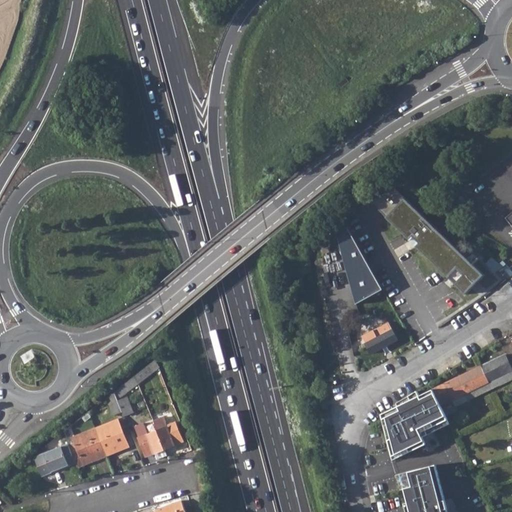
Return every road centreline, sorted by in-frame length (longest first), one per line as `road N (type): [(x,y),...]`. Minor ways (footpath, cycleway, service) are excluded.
road 1 (motorway): [(0,231),(20,190),(53,170),(94,166),(135,180),(173,228),(214,363),(228,364)]
road 2 (motorway): [(132,0),(228,364)]
road 3 (motorway): [(291,511),(208,195)]
road 4 (tertiary): [(400,121),(158,312)]
road 5 (residential): [(358,511),(349,475),(360,406),(511,312)]
road 6 (motorway): [(208,195),(220,180),(213,114),(225,49),(254,0)]
road 7 (motorway): [(208,195),(157,0)]
road 8 (motorway): [(78,0),(56,77),(0,176)]
road 9 (motorway): [(228,364),(266,511)]
road 10 (tertiary): [(58,390),(158,312)]
road 11 (tertiary): [(493,40),(400,121)]
road 12 (residential): [(65,511),(182,479)]
